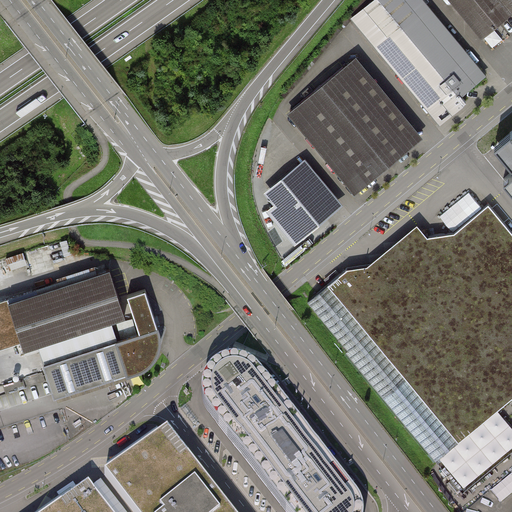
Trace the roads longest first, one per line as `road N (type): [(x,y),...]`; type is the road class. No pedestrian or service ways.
road 1 (unclassified): [(0,494),(154,391),(511,94)]
road 2 (secondary): [(436,511),(243,263)]
road 3 (secondary): [(224,273),(409,511)]
road 4 (motorway): [(0,121),(174,0)]
road 5 (secondary): [(10,0),(126,145)]
road 6 (secondary): [(141,131),(37,0)]
road 7 (motorway): [(243,263),(222,182),(229,136),(244,107)]
road 8 (motorway): [(88,207),(165,227),(224,273)]
road 9 (motorway): [(122,0),(0,85)]
road 10 (secondary): [(136,155),(224,273)]
road 11 (secondary): [(243,263),(158,154)]
road 12 (motorway): [(244,107),(331,0)]
